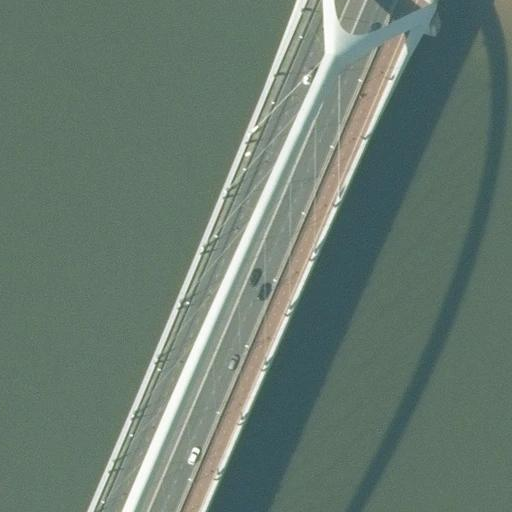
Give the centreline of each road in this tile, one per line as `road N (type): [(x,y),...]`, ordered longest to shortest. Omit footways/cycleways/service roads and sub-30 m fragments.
road 1 (primary): [(157,511),(377,0)]
road 2 (primary): [(330,0),(111,511)]
